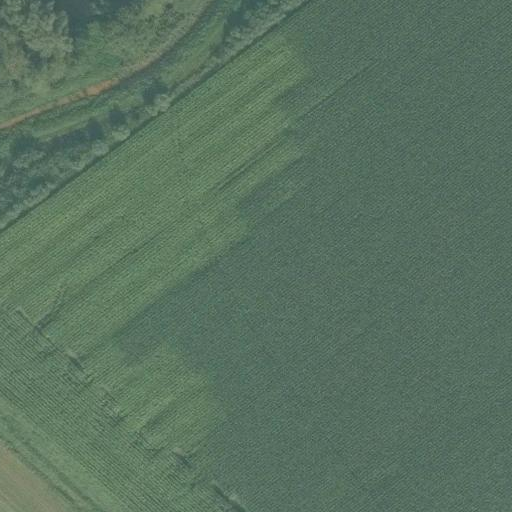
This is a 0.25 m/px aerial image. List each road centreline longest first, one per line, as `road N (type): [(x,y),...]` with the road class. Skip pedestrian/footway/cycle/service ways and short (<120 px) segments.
road 1 (track): [(0,150),(180,81),(261,0)]
road 2 (track): [(105,511),(0,410)]
